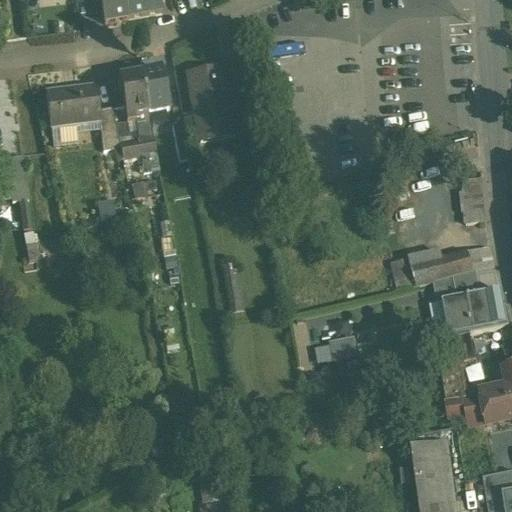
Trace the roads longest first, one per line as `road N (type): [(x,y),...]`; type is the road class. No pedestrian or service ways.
road 1 (residential): [(261,0),(175,37),(0,59)]
road 2 (residential): [(511,249),(483,0)]
